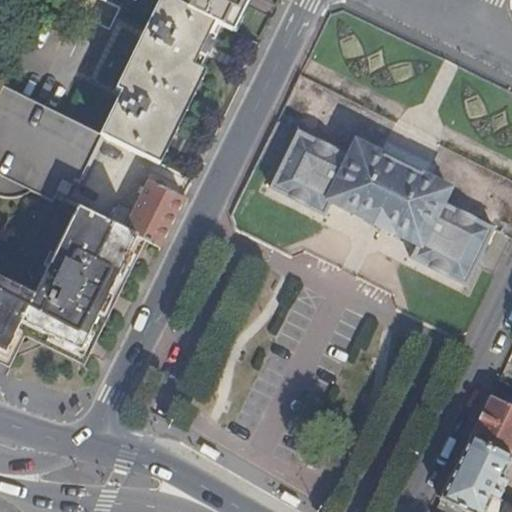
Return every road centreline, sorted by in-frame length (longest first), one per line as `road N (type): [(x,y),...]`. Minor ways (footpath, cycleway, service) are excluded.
road 1 (secondary): [(85,444),(303,0)]
road 2 (residential): [(511,309),(411,511)]
road 3 (primary): [(244,511),(162,464),(85,444)]
road 4 (primary): [(31,497),(158,511)]
